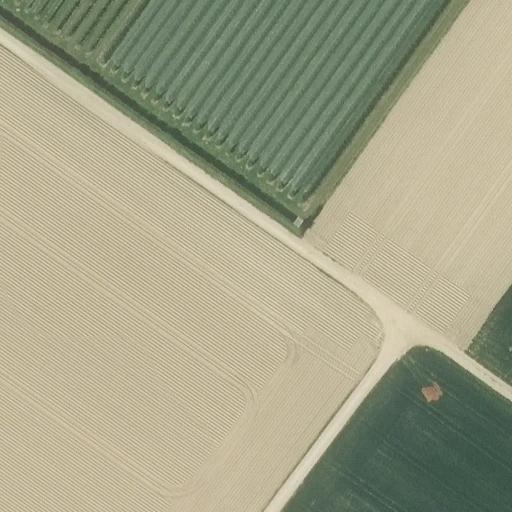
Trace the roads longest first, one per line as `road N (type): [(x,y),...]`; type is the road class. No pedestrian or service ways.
road 1 (track): [(511,400),(0,37)]
road 2 (unclassified): [(407,330),(278,511)]
